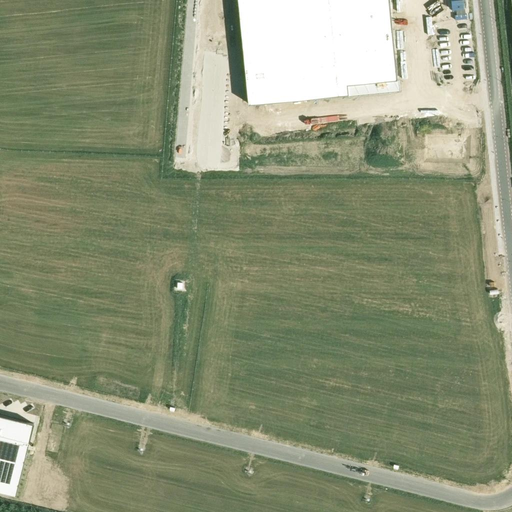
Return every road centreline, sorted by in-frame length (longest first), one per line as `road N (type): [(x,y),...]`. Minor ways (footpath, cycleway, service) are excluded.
road 1 (unclassified): [(0,382),(479,501),(511,494)]
road 2 (unclassified): [(511,257),(485,0)]
